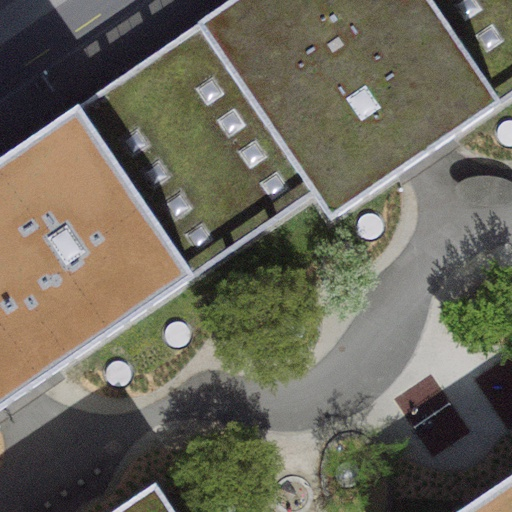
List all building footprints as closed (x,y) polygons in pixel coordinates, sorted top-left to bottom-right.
[(428,156),(500,104),(428,0),(233,0),(78,107),(193,276),(313,195),(330,220),(428,156)] [(511,0),(428,0),(500,104),(511,95),(511,0)] [(0,408),(193,276),(78,107),(0,159),(0,408)] [(511,511),(511,474),(456,511),(511,511)] [(173,511),(154,483),(111,511),(173,511)]
